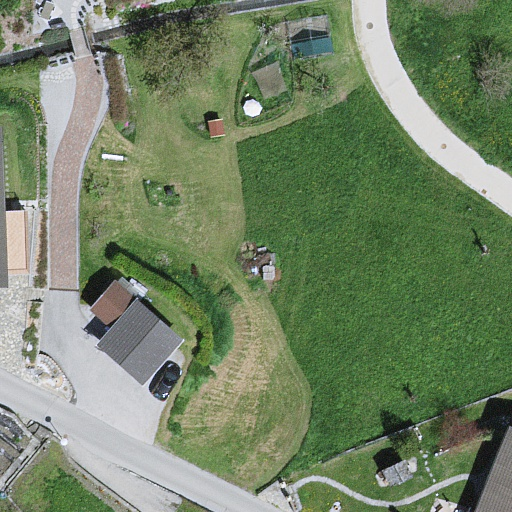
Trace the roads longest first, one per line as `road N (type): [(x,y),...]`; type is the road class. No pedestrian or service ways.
road 1 (residential): [(0,387),(250,511)]
road 2 (residential): [(368,0),(382,75),(429,134),(511,198)]
